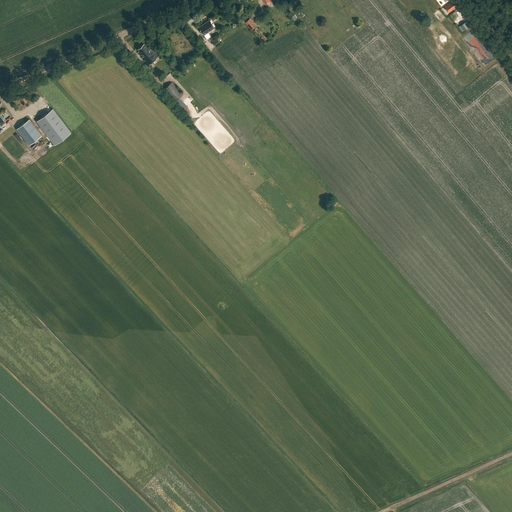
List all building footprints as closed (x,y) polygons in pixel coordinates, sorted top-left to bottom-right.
[(451,0),(443,6),(447,12),(457,5),(453,0),(451,0)] [(247,20),(246,18),(244,20),(246,21),(245,22),(251,29),(257,25),(250,17),(247,20)] [(198,27),(204,35),(214,28),(209,20),(198,27)] [(137,49),(139,51),(137,52),(140,55),(141,54),(143,56),(141,58),(148,65),(158,56),(150,46),(148,48),(144,43),(137,49)] [(179,97),(182,95),(171,83),(165,88),(175,100),(182,109),(186,105),(179,97)] [(18,101),(22,107),(31,102),(27,96),(18,101)] [(37,120),(55,144),(71,132),(53,108),(37,120)] [(28,118),(16,128),(29,144),(41,134),(28,118)]
